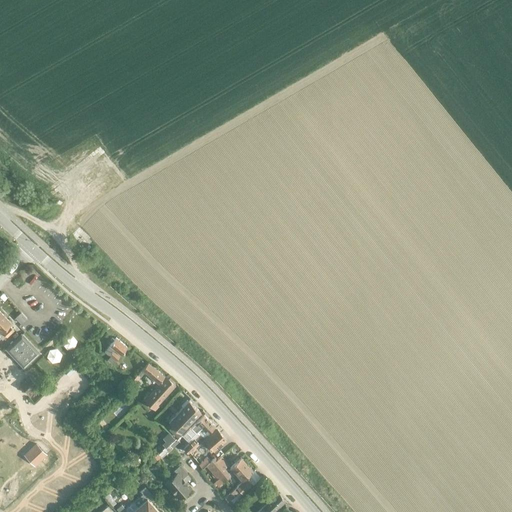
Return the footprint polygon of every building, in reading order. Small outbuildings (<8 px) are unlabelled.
[(81,238),(77,242),(82,247),(86,243),(81,238)] [(0,338),(2,340),(13,330),(9,325),(10,323),(0,312),(0,338)] [(21,334),(6,349),(7,351),(10,348),(16,354),(13,356),(16,359),(19,357),(24,363),(21,365),(23,367),(38,353),(21,334)] [(109,345),(104,351),(109,355),(113,351),(119,356),(126,347),(115,338),(113,340),(111,338),(109,341),(111,342),(109,345)] [(115,360),(119,356),(113,351),(109,355),(115,360)] [(147,362),(137,374),(139,377),(144,371),(157,383),(164,376),(147,362)] [(29,377),(20,385),(27,393),(37,385),(29,377)] [(148,401),(154,406),(173,385),(166,378),(148,396),(146,395),(143,398),(147,402),(148,401)] [(180,431),(200,412),(188,400),(167,420),(173,425),(168,429),(177,438),(181,433),(180,431)] [(188,443),(183,448),(187,452),(187,453),(193,448),(194,448),(203,439),(208,435),(206,433),(214,426),(203,415),(190,427),(186,431),(191,437),(186,441),(188,443)] [(208,435),(203,439),(205,441),(203,442),(207,447),(209,446),(213,450),(226,440),(216,428),(208,435)] [(164,441),(161,444),(165,447),(174,439),(168,432),(162,438),(164,441)] [(174,439),(168,444),(172,448),(177,443),(174,439)] [(36,444),(24,455),(34,465),(45,454),(36,444)] [(164,448),(158,453),(160,456),(161,457),(167,452),(164,448)] [(205,456),(197,463),(202,468),(205,465),(209,461),(205,456)] [(229,475),(223,469),(228,465),(220,456),(216,460),(214,457),(209,461),(205,465),(217,479),(219,478),(222,481),(229,475)] [(239,482),(252,470),(240,457),(229,468),(240,479),(238,481),(239,482)] [(178,498),(190,488),(182,479),(188,473),(180,464),(173,470),(176,473),(165,483),(178,498)] [(225,495),(230,500),(240,491),(242,493),(252,483),(246,477),(225,495)] [(142,494),(134,501),(143,511),(158,511),(149,501),(154,497),(144,487),(139,491),(142,494)] [(272,511),(285,502),(278,494),(257,511),(272,511)] [(143,511),(134,501),(133,502),(125,509),(121,504),(116,509),(118,511),(143,511)]
